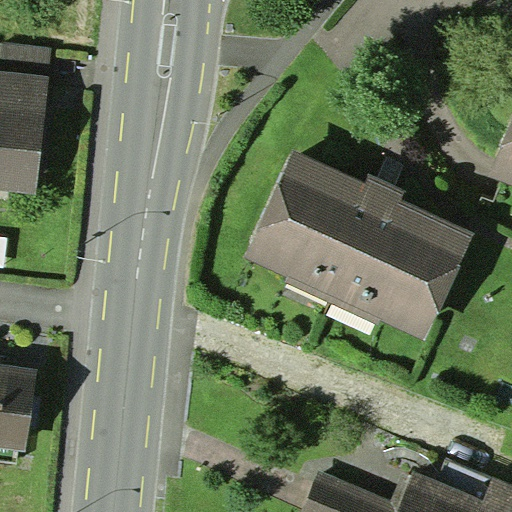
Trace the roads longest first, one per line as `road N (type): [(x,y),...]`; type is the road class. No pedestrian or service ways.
road 1 (secondary): [(169,0),(136,317)]
road 2 (secondary): [(136,317),(118,511)]
road 3 (residential): [(136,317),(0,304)]
